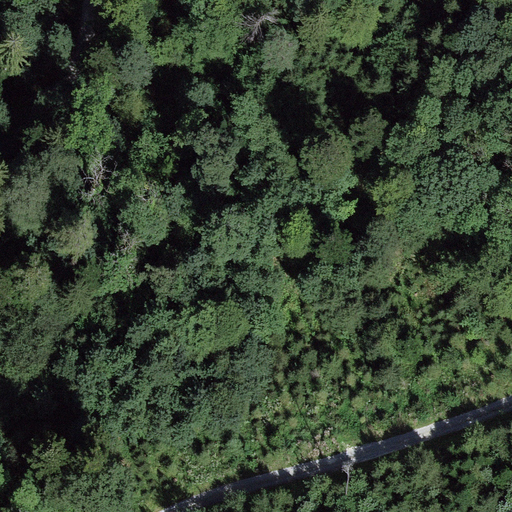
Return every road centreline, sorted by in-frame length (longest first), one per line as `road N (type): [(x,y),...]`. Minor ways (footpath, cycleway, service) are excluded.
road 1 (track): [(172,511),(433,435),(511,402)]
road 2 (track): [(88,0),(64,91),(0,146)]
